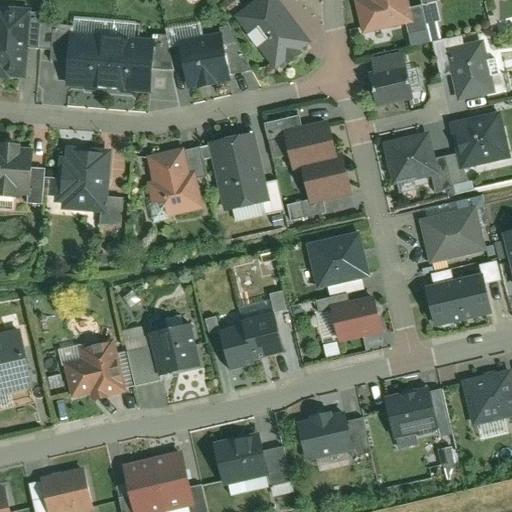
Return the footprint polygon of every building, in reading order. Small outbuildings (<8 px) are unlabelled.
[(281,0),(255,0),(237,14),(278,69),(314,42),(281,0)] [(416,23),(411,0),(356,0),(364,35),(416,23)] [(0,77),(28,80),(31,47),(33,12),(34,8),(0,5),(0,77)] [(33,12),(31,47),(41,48),(43,13),(33,12)] [(157,38),(71,33),(69,73),(68,88),(154,93),(155,77),(157,38)] [(223,33),(180,41),(189,88),(232,80),(223,33)] [(488,38),(448,47),(460,101),(499,93),(488,38)] [(413,63),(370,72),(378,105),(420,96),(413,63)] [(511,138),(505,109),(453,121),(464,168),(511,156),(511,138)] [(285,130),(304,126),(301,115),(267,123),(271,139),(287,136),(285,130)] [(304,126),(285,130),(287,136),(295,173),(305,170),(304,167),(340,158),(331,120),(304,126)] [(433,130),(386,142),(397,185),(444,174),(433,130)] [(258,132),(211,143),(228,211),(275,200),(258,132)] [(35,149),(0,146),(0,194),(31,197),(33,167),(35,149)] [(197,172),(198,177),(208,175),(201,146),(188,149),(194,172),(197,172)] [(112,150),(68,147),(68,156),(63,156),(60,204),(65,204),(65,210),(108,213),(112,150)] [(187,147),(148,156),(154,178),(148,180),(154,204),(167,201),(170,216),(206,207),(198,177),(197,172),(194,172),(188,149),(187,147)] [(340,158),(304,167),(305,170),(311,199),(313,203),(326,200),(354,194),(346,157),(340,158)] [(49,168),(33,167),(31,197),(30,203),(45,205),(49,168)] [(329,212),(326,200),(313,203),(311,199),(289,204),(293,221),(329,212)] [(480,205),(422,220),(434,264),(491,249),(480,205)] [(363,231),(310,244),(320,288),(374,276),(363,231)] [(486,274),(427,287),(431,302),(437,329),(495,315),(492,301),(486,274)] [(377,295),(333,304),(341,340),(385,331),(377,295)] [(246,324),(256,361),(288,353),(276,311),(245,320),(246,324)] [(195,324),(153,333),(156,346),(163,376),(204,367),(195,324)] [(256,361),(246,324),(222,331),(233,369),(257,363),(256,361)] [(5,338),(0,338),(0,400),(40,392),(27,333),(5,338)] [(65,362),(73,397),(95,392),(97,400),(130,393),(117,339),(81,347),(83,358),(65,362)] [(163,376),(156,346),(132,352),(139,385),(164,380),(163,376)] [(511,372),(509,359),(460,371),(471,414),(511,404),(511,372)] [(47,377),(49,388),(64,386),(62,374),(47,377)] [(427,379),(385,389),(394,428),(437,418),(427,379)] [(295,411),(305,450),(353,440),(343,400),(295,411)] [(476,440),(511,431),(508,416),(473,425),(476,440)] [(257,425),(212,434),(212,435),(221,473),(266,463),(257,425)] [(196,502),(185,452),(157,459),(168,508),(196,502)] [(44,489),(49,508),(90,498),(81,458),(39,468),(44,489)] [(127,466),(137,511),(150,511),(168,508),(157,459),(127,466)] [(13,511),(3,473),(0,473),(0,511),(13,511)] [(30,492),(34,511),(49,511),(49,508),(44,489),(30,492)]
